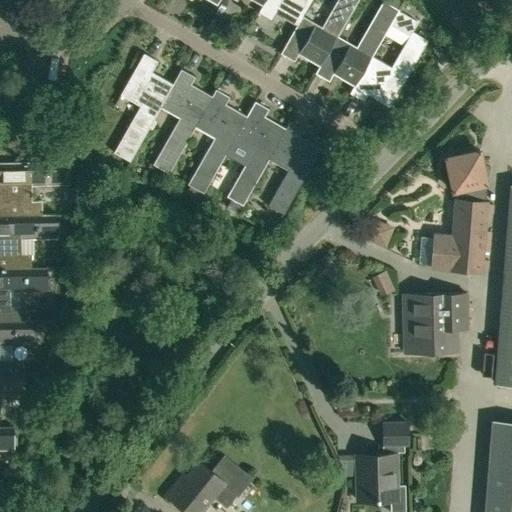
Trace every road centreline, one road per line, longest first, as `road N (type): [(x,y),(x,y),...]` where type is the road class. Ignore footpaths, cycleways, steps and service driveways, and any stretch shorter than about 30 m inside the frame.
road 1 (unclassified): [(85,511),(377,167),(511,32)]
road 2 (residential): [(353,133),(125,4)]
road 3 (residential): [(125,4),(88,35),(0,21)]
